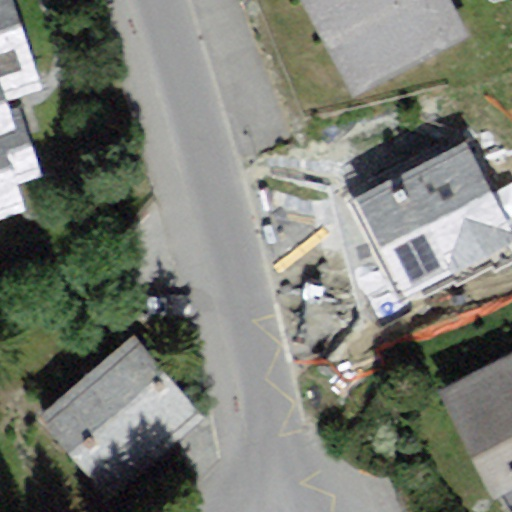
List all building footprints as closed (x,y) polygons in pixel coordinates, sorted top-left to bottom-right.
[(0,0),(0,225),(15,221),(6,193),(30,185),(4,108),(33,98),(0,0)] [(437,0),(285,0),(336,100),(457,39),(437,0)] [(382,168),(328,191),(380,308),(473,264),(423,161),(387,177),(382,168)] [(37,417),(101,495),(193,420),(129,342),(37,417)] [(511,350),(431,392),(493,511),(497,511),(511,504),(511,350)]
